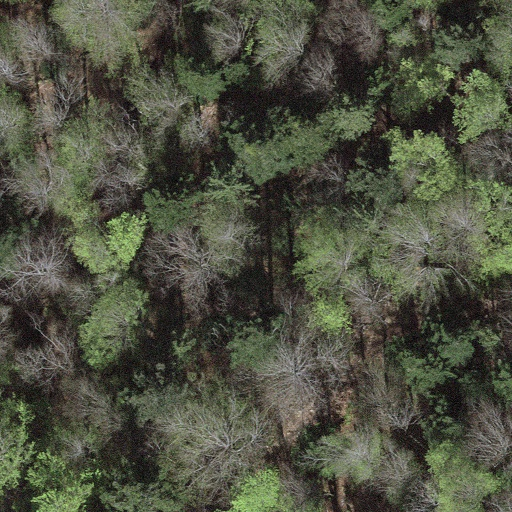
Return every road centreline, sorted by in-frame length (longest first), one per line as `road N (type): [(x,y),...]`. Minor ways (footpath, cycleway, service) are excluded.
road 1 (track): [(10,511),(38,439),(94,222),(158,29),(177,0)]
road 2 (track): [(511,230),(408,308),(219,511)]
